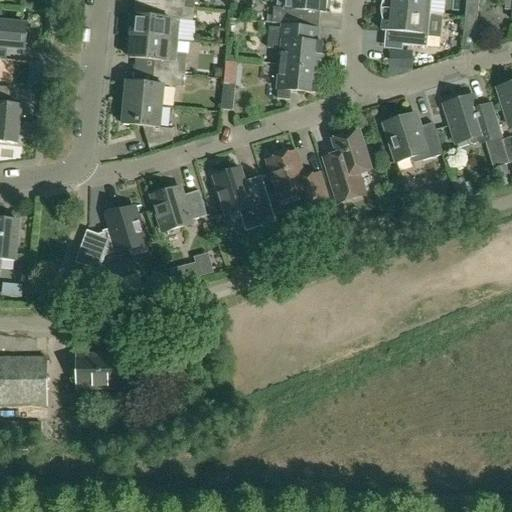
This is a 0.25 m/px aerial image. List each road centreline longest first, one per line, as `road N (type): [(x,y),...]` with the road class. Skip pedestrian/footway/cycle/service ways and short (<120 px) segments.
road 1 (unclassified): [(0,326),(53,330),(182,309),(511,203)]
road 2 (residential): [(75,169),(90,175),(173,159),(332,108),(349,89)]
road 3 (unclassified): [(75,169),(86,154),(101,0)]
road 4 (residential): [(349,89),(383,89),(511,52)]
